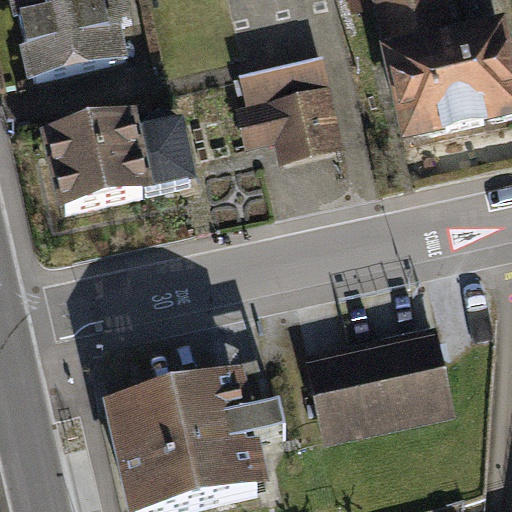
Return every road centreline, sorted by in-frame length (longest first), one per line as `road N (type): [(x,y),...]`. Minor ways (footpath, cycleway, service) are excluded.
road 1 (residential): [(511,224),(0,329)]
road 2 (tertiary): [(0,345),(38,511)]
